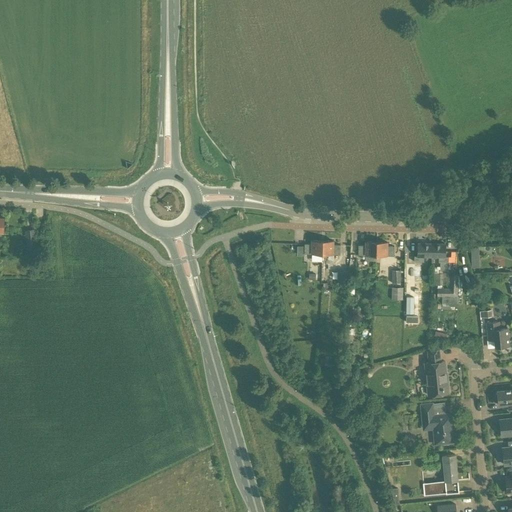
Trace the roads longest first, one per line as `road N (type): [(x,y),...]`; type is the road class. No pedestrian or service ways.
road 1 (tertiary): [(511,215),(341,216),(196,199)]
road 2 (primary): [(174,232),(257,511)]
road 3 (residential): [(489,58),(418,87),(283,117)]
road 4 (track): [(195,0),(200,120),(236,174),(236,198)]
road 5 (primary): [(167,174),(169,0)]
road 6 (residential): [(486,511),(473,380),(511,370)]
road 7 (secondary): [(138,202),(0,191)]
